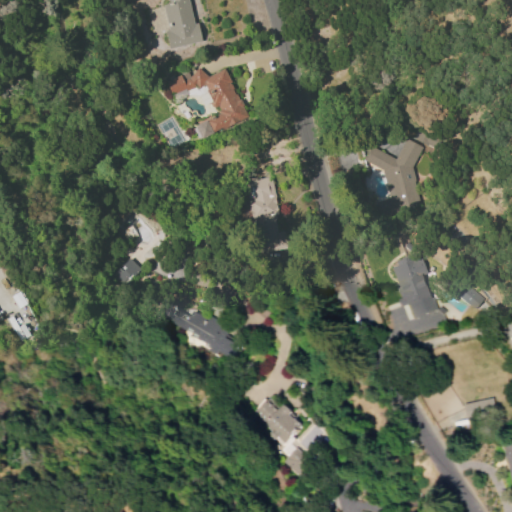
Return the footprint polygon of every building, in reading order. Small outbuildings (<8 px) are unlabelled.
[(166,0),(167,4),(162,5),(167,30),(164,31),(168,48),(198,42),(189,0),(166,0)] [(226,68),(204,76),(201,69),(187,74),(187,72),(165,80),(170,95),(203,83),(212,108),(216,107),(219,115),(192,125),(197,138),(245,120),(226,68)] [(380,170),(391,212),(423,204),(413,164),(420,146),(403,137),(394,158),(370,145),(362,159),(380,170)] [(242,180),(255,245),(283,239),(269,174),(242,180)] [(390,266),(410,318),(433,308),(415,257),(390,266)] [(141,271),(130,258),(110,274),(121,287),(141,271)] [(468,285),(458,293),(470,310),(480,302),(468,285)] [(227,358),(239,335),(206,318),(206,319),(190,311),(188,315),(165,303),(156,320),(227,358)] [(250,411),(286,456),(281,460),(293,476),(324,452),(314,439),(319,434),(310,422),(302,429),(282,404),(276,409),(267,397),(250,411)] [(493,410),(490,398),(461,404),(464,417),(493,410)] [(511,442),(502,444),(510,493),(511,492),(511,442)]
